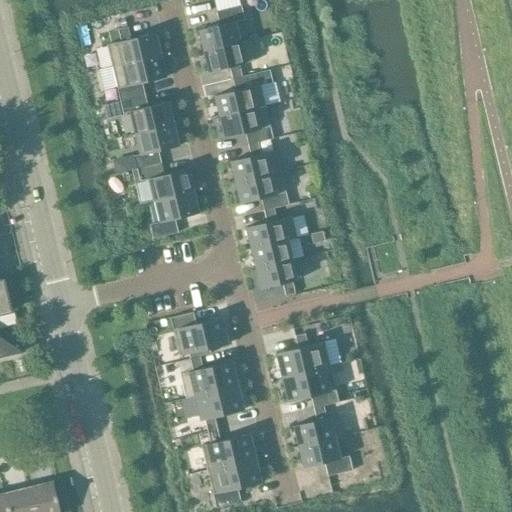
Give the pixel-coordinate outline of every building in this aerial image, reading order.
[(215,12),(218,25),(234,21),(234,22),(243,20),(240,6),(215,12)] [(239,42),(234,22),(234,21),(218,25),(197,30),(202,51),(239,42)] [(117,30),(120,41),(129,39),(126,28),(117,30)] [(154,33),(129,39),(120,41),(106,45),(111,67),(159,55),(154,33)] [(248,40),(239,42),(202,51),(207,72),(229,67),(238,65),(253,61),(248,40)] [(111,67),(97,70),(102,89),(115,85),(116,89),(141,83),(165,78),(159,55),(111,67)] [(241,77),(238,65),(229,67),(231,79),(241,77)] [(241,77),(231,79),(234,91),(259,85),(271,82),(268,70),(241,77)] [(144,95),(141,83),(116,89),(119,101),(144,95)] [(264,106),(259,85),(234,91),(213,96),(218,117),(264,106)] [(147,107),(144,95),(119,101),(122,114),(128,112),(147,107)] [(167,102),(147,107),(128,112),(133,134),(172,124),(167,102)] [(269,127),(264,106),(218,117),(223,138),(244,133),(269,127)] [(178,146),(172,124),(133,134),(138,155),(138,156),(157,151),(178,146)] [(272,139),(269,127),(244,133),(247,145),(257,142),(272,139)] [(260,154),(257,142),(247,145),(250,157),(260,154)] [(160,163),(157,151),(138,156),(138,155),(132,156),(135,169),(150,165),(160,163)] [(275,151),(260,154),(250,157),(228,162),(233,183),(280,172),(275,151)] [(160,163),(135,169),(138,181),(148,179),(163,175),(160,163)] [(135,169),(130,170),(138,205),(153,201),(192,192),(187,169),(163,175),(148,179),(138,181),(135,169)] [(285,193),(280,172),(233,183),(238,204),(260,199),(285,193)] [(197,214),(192,192),(153,201),(158,222),(158,223),(174,220),(197,214)] [(288,205),(285,193),(260,199),(263,210),(272,208),(288,205)] [(275,220),(272,208),(263,210),(266,223),(275,220)] [(290,216),(275,220),(266,223),(244,228),(249,249),(286,240),(295,238),(290,216)] [(177,233),(174,220),(158,223),(158,222),(149,225),(152,239),(177,233)] [(321,231),(310,234),(312,244),(324,241),(321,231)] [(291,261),(286,240),(249,249),(254,269),(291,261)] [(296,281),(291,261),(254,269),(259,289),(281,284),(291,282),(296,281)] [(0,357),(20,353),(0,339),(0,313),(10,311),(2,279),(0,279),(0,357)] [(294,294),(291,282),(281,284),(284,296),(294,294)] [(169,318),(172,330),(195,324),(192,312),(169,318)] [(220,318),(195,324),(172,330),(178,356),(227,344),(220,318)] [(294,336),(297,348),(306,346),(304,334),(294,336)] [(323,342),(306,346),(297,348),(274,353),(280,378),(329,366),(323,342)] [(189,359),(192,371),(201,369),(199,357),(189,359)] [(231,361),(201,369),(192,371),(179,374),(185,398),(193,396),(237,386),(231,361)] [(334,391),(329,366),(280,378),(286,402),(310,397),(334,391)] [(243,410),(237,386),(193,396),(199,421),(203,420),(213,417),(243,410)] [(337,402),(334,391),(310,397),(313,408),(322,406),(337,402)] [(325,418),(322,406),(313,408),(316,420),(325,418)] [(338,415),(325,418),(316,420),(292,426),(297,447),(334,438),(343,436),(338,415)] [(216,429),(213,417),(203,420),(206,432),(216,429)] [(219,441),(216,429),(206,432),(209,443),(219,441)] [(248,434),(219,441),(209,443),(200,446),(206,470),(254,458),(248,434)] [(339,458),(334,438),(297,447),(302,468),(323,463),(323,462),(339,458)] [(348,456),(339,458),(323,462),(323,463),(327,476),(351,471),(348,456)] [(260,483),(254,458),(206,470),(212,495),(236,489),(260,483)] [(34,484),(55,477),(52,467),(31,474),(34,484)] [(58,511),(51,482),(26,488),(32,511),(58,511)] [(32,511),(26,488),(3,494),(7,511),(32,511)] [(239,502),(236,489),(212,495),(215,508),(239,502)]
